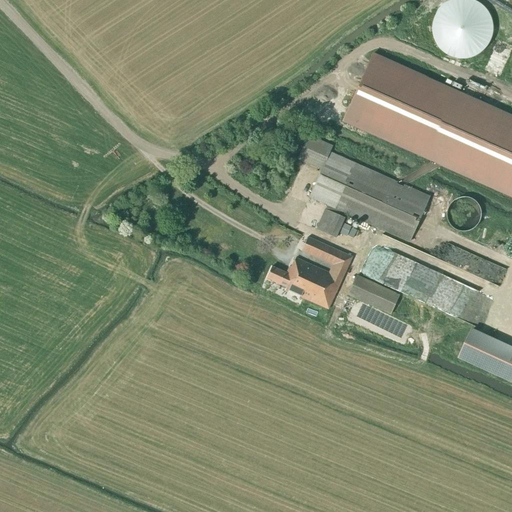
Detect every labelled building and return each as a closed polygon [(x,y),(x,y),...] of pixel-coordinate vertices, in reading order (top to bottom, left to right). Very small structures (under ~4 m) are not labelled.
[(478,54),(480,53),(482,51),(484,50),(485,48),(486,47),(487,45),(488,43),(489,43),(490,41),(491,39),(491,37),(492,35),(492,33),(492,31),(492,30),(493,28),(492,26),(492,24),(492,23),(492,21),(491,19),(490,17),(489,14),(488,12),(487,11),(485,8),(484,7),(482,6),(481,4),(479,3),(477,2),(475,1),(473,0),(472,0),(451,0),(449,1),(447,2),(446,3),(444,4),(443,5),(441,7),(440,8),(438,10),(437,11),(436,13),(435,15),(435,17),(434,18),(433,20),(433,21),(433,23),(432,24),(432,26),(432,28),(432,29),(432,31),(433,34),(433,36),(434,38),(434,40),(435,41),(437,44),(438,46),(439,47),(441,49),(442,51),(444,52),(445,53),(447,54),(450,56),(452,56),(454,57),(456,58),(458,58),(461,58),(463,58),(465,58),(468,58),(470,57),(472,57),(475,56),(476,55),(478,54)] [(486,62),(503,68),(511,46),(494,40),(486,62)] [(511,117),(372,55),(343,121),(511,196),(511,117)] [(321,170),(329,152),(332,146),(308,135),(297,160),(321,170)] [(329,152),(321,170),(308,198),(326,206),(316,229),(336,238),(344,218),(346,214),(409,242),(429,196),(354,163),(329,152)] [(473,200),(472,199),(470,198),(469,198),(468,198),(467,197),(464,197),(463,197),(462,197),(460,198),(459,198),(457,199),(455,200),(453,201),(453,202),(452,202),(451,204),(450,205),(449,205),(449,207),(448,208),(448,209),(447,210),(447,211),(447,212),(447,214),(447,215),(447,216),(447,217),(447,218),(448,220),(448,221),(449,222),(449,223),(450,224),(451,225),(453,227),(454,228),(456,229),(458,230),(459,231),(461,231),(462,231),(463,231),(464,231),(465,231),(466,231),(468,231),(470,230),(471,230),(472,230),(473,229),(474,228),(475,227),(476,227),(477,226),(478,224),(479,223),(479,222),(480,221),(480,219),(481,218),(481,217),(481,216),(481,215),(481,213),(481,212),(481,211),(481,210),(480,209),(480,208),(479,206),(479,205),(478,204),(477,203),(476,202),(475,201),(474,200),(473,200)] [(328,310),(352,257),(308,237),(302,251),(333,265),(330,273),(296,258),(292,267),(290,266),(287,273),(272,266),(266,278),(287,288),(285,291),(328,310)] [(499,287),(505,270),(481,260),(474,277),(499,287)] [(390,314),(399,295),(357,275),(348,295),(390,314)] [(458,365),(511,387),(511,350),(471,333),(458,365)] [(495,390),(498,382),(459,366),(456,373),(495,390)]
